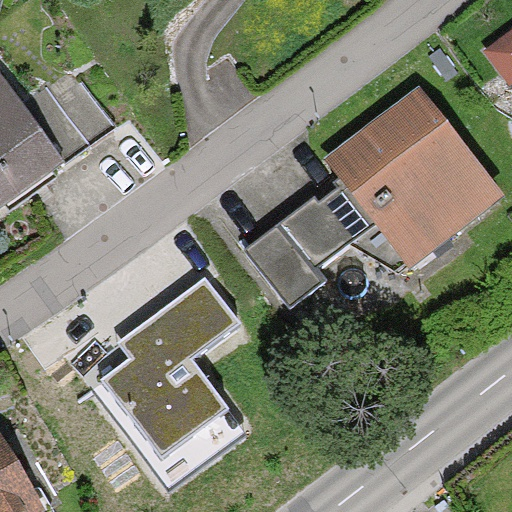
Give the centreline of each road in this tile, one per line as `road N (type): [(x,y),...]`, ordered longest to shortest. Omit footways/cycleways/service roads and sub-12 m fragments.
road 1 (residential): [(0,316),(431,0)]
road 2 (secondary): [(325,511),(511,365)]
